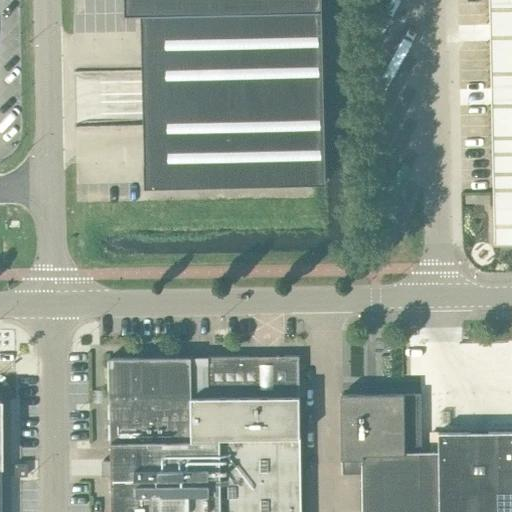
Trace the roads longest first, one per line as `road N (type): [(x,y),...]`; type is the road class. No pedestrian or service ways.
road 1 (unclassified): [(51,303),(439,298)]
road 2 (residential): [(439,298),(432,0)]
road 3 (unknown): [(330,299),(327,511)]
road 4 (residential): [(53,511),(51,303)]
road 5 (residential): [(49,188),(46,0)]
